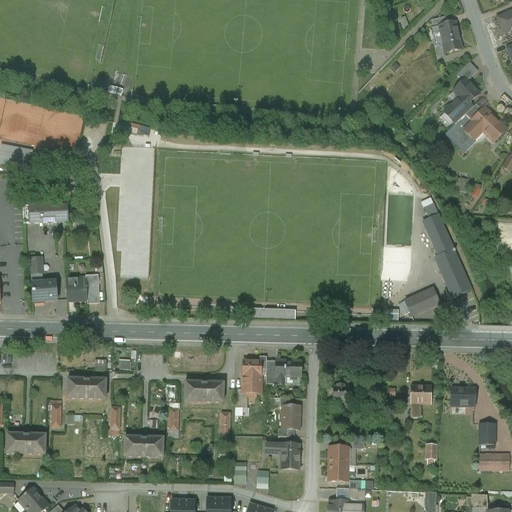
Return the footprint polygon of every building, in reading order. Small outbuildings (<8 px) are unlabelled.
[(511,13),(497,20),(504,35),(511,31),(511,13)] [(446,18),(431,22),(432,30),(438,28),(448,26),(446,18)] [(448,26),(438,28),(444,55),(461,51),(455,24),(448,26)] [(0,64),(0,77),(23,82),(26,70),(0,64)] [(469,64),(456,77),(462,83),(465,81),(467,83),(477,73),(469,64)] [(467,83),(465,81),(462,83),(453,92),(459,99),(450,108),(447,108),(444,110),(444,113),(443,114),(454,126),(465,116),(472,109),(469,105),(479,96),(467,83)] [(472,109),(465,116),(471,122),(482,112),(475,106),(472,109)] [(506,131),(484,109),(482,112),(471,122),(472,123),(464,132),(472,140),(473,140),(481,132),(493,144),(506,131)] [(454,126),(446,134),(450,139),(464,153),(475,141),(473,140),(472,140),(464,132),(472,123),(471,122),(465,116),(454,126)] [(150,133),(138,130),(137,135),(137,136),(148,139),(150,133)] [(31,152),(1,146),(0,152),(0,163),(28,169),(31,152)] [(460,177),(457,188),(466,191),(469,179),(460,177)] [(432,212),(438,211),(435,202),(429,204),(432,212)] [(67,207),(28,206),(29,224),(58,223),(58,221),(67,221),(67,222),(68,222),(67,207)] [(450,241),(438,215),(431,218),(433,224),(431,225),(434,232),(431,233),(434,239),(431,241),(434,248),(435,248),(435,247),(448,241),(450,241)] [(448,241),(435,247),(435,248),(439,256),(452,250),(448,241)] [(439,256),(435,258),(453,298),(471,290),(453,253),(455,252),(454,250),(453,251),(452,250),(439,256)] [(41,258),(30,259),(31,275),(43,274),(41,258)] [(86,279),(66,280),(67,302),(87,301),(86,279)] [(56,282),(31,284),(33,303),(57,301),(56,282)] [(432,289),(405,302),(412,317),(439,304),(432,289)] [(295,311),(230,308),(230,317),(295,320),(295,311)] [(397,310),(386,310),(386,322),(397,323),(397,310)] [(120,359),(120,369),(131,369),(131,359),(120,359)] [(259,362),(243,361),(242,391),(242,394),(247,394),(247,397),(256,398),(256,395),(260,395),(261,370),(261,362),(259,362)] [(276,363),(266,362),(266,370),(265,385),(275,386),(275,378),(276,363)] [(301,363),(276,362),(276,363),(275,378),(275,386),(285,386),(285,378),(301,379),(301,363)] [(106,381),(67,380),(67,400),(105,401),(106,381)] [(223,384),(185,383),(184,403),(223,404),(223,384)] [(344,386),(336,386),(336,387),(333,387),(333,405),(341,405),(341,403),(353,404),(353,387),(344,387),(344,386)] [(431,389),(422,389),(422,387),(410,387),(410,405),(410,419),(420,419),(421,404),(430,404),(431,389)] [(475,389),(451,389),(450,407),(474,407),(475,389)] [(292,400),(280,400),(280,408),(283,408),(292,408),(292,400)] [(61,407),(52,407),(51,429),(60,429),(61,407)] [(292,408),(283,408),(283,413),(285,415),(284,422),(283,423),(282,430),(282,431),(294,431),(298,431),(299,408),(292,408)] [(120,409),(111,409),(110,430),(119,430),(120,409)] [(178,410),(169,410),(169,432),(178,432),(178,410)] [(230,414),(221,414),(220,443),(229,443),(230,414)] [(67,415),(67,424),(76,424),(76,415),(67,415)] [(494,425),(479,425),(479,445),(485,445),(494,445),(494,425)] [(294,431),(282,431),(282,430),(278,430),(278,438),(294,438),(294,431)] [(46,436),(7,435),(6,455),(45,456),(46,436)] [(163,439),(124,438),(124,458),(163,459),(163,439)] [(364,442),(352,442),(352,451),(364,451),(364,442)] [(509,456),(485,455),(485,445),(479,445),(479,471),(509,472),(509,456)] [(299,446),(281,446),(265,446),(265,456),(281,456),(280,470),(298,471),(299,446)] [(436,446),(426,446),(425,461),(427,461),(427,465),(434,465),(434,461),(435,461),(436,446)] [(348,449),(330,449),(329,465),(328,465),(329,466),(347,466),(348,449)] [(347,466),(329,466),(328,482),(346,483),(346,466),(347,466)] [(259,471),(259,485),(270,485),(270,471),(259,471)] [(361,483),(349,482),(349,490),(361,491),(361,483)] [(13,485),(0,484),(0,493),(13,494),(13,485)] [(37,496),(32,491),(34,489),(33,489),(24,497),(19,502),(20,501),(27,509),(25,511),(26,511),(27,511),(43,511),(49,508),(38,495),(37,496)] [(361,491),(349,490),(349,491),(348,500),(363,501),(364,501),(365,491),(361,491)] [(349,491),(336,491),(335,503),(348,503),(348,500),(349,491)] [(436,494),(425,494),(424,507),(427,507),(427,506),(435,506),(436,494)] [(487,496),(471,496),(472,509),(487,509),(487,496)] [(218,511),(219,500),(206,500),(205,511),(218,511)] [(219,500),(218,511),(231,511),(232,501),(219,500)] [(362,511),(363,501),(348,500),(348,503),(335,503),(330,503),(330,509),(327,509),(326,511),(362,511)] [(20,501),(19,502),(14,506),(19,511),(24,511),(25,511),(27,509),(20,501)] [(183,501),(182,511),(194,511),(195,502),(183,501)]
